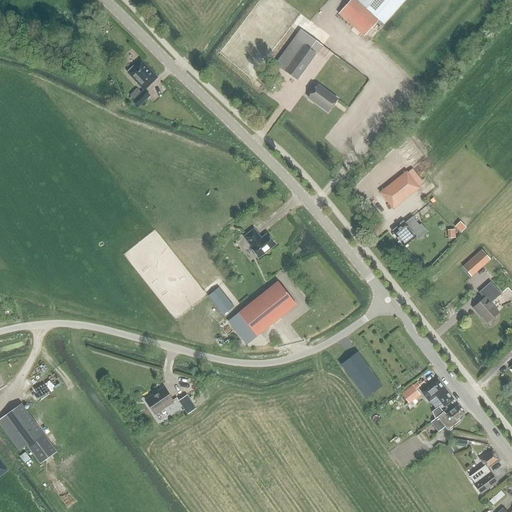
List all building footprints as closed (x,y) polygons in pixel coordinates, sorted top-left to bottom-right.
[(349,0),(338,14),(363,37),(376,22),(382,27),(405,0),(349,0)] [(275,64),(272,69),(276,72),(279,67),(283,70),(296,80),(316,53),(322,45),(300,29),(278,61),(275,64)] [(333,48),(335,44),(327,37),(324,41),(333,48)] [(145,90),(157,78),(140,60),(130,69),(127,73),(143,90),(137,95),(132,101),(138,107),(150,96),(145,90)] [(327,112),(337,99),(317,84),(308,98),(327,112)] [(381,193),(392,208),(418,187),(406,173),(381,193)] [(404,246),(415,237),(417,240),(428,232),(421,224),(419,225),(412,217),(405,223),(401,226),(400,224),(392,230),(393,233),(404,246)] [(456,233),(456,224),(448,225),(449,234),(456,233)] [(275,245),(266,234),(261,238),(253,229),(243,237),(250,246),(249,247),(258,258),(275,245)] [(462,267),(470,276),(489,259),(481,250),(462,267)] [(257,336),(296,305),(277,281),(238,313),(257,336)] [(490,282),(478,292),(483,298),(472,308),(477,313),(477,312),(486,322),(498,312),(490,303),(501,293),(490,282)] [(226,284),(216,292),(231,311),(241,303),(226,284)] [(365,397),(381,386),(357,353),(341,365),(365,397)] [(444,407),(454,399),(437,379),(427,386),(428,386),(421,392),(428,402),(435,396),(444,407)] [(420,395),(412,384),(401,393),(409,404),(420,395)] [(163,388),(145,400),(154,414),(173,402),(163,388)] [(186,394),(177,400),(187,414),(196,408),(186,394)] [(0,418),(0,426),(17,451),(25,445),(40,464),(56,452),(20,404),(0,418)] [(458,418),(464,413),(458,405),(446,415),(443,412),(430,422),(438,432),(445,427),(447,430),(460,420),(458,418)] [(467,441),(457,439),(455,446),(466,448),(467,441)] [(487,468),(499,460),(499,459),(492,450),(479,459),(484,466),(469,477),(475,484),(474,484),(481,494),(497,482),(487,468)] [(493,500),(506,492),(503,487),(489,495),(493,500)]
